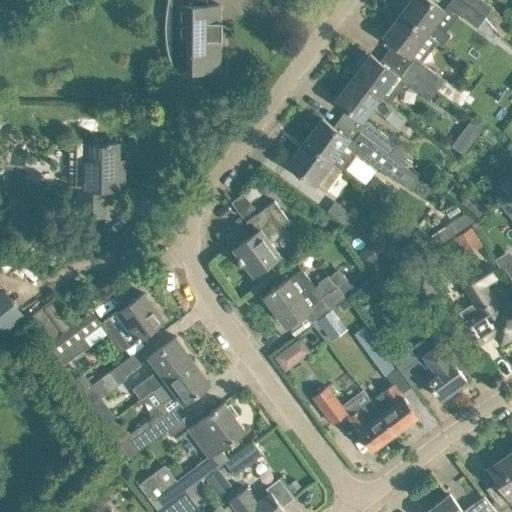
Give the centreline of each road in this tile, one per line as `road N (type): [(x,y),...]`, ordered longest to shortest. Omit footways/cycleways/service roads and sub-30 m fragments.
road 1 (residential): [(358,502),(205,296),(191,257),(201,201),(348,0)]
road 2 (residential): [(358,502),(511,392)]
